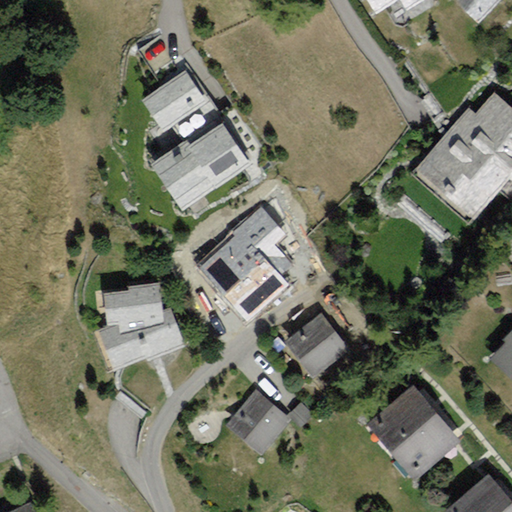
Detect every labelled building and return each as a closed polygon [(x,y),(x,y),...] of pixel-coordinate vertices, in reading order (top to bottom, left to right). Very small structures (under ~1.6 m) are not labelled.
[(419,0),(357,0),(367,18),(395,5),(399,12),(420,1),(419,0)] [(442,0),(466,25),(492,0),(442,0)] [(150,99),(166,123),(200,100),(184,76),(150,99)] [(511,182),(511,123),(484,99),(468,118),(461,111),(402,172),(461,219),(497,178),(508,187),(511,182)] [(166,158),(192,197),(243,162),(220,128),(217,131),(214,126),(166,158)] [(285,265),(246,223),(227,237),(230,240),(191,273),(240,324),(282,291),(271,280),(285,265)] [(117,293),(91,295),(92,330),(83,332),(99,373),(176,347),(162,311),(151,315),(147,285),(117,287),(117,293)] [(313,318),(274,347),(303,383),(347,349),(336,336),(330,341),(313,318)] [(511,334),(483,364),(511,392),(511,334)] [(448,442),(405,393),(361,430),(403,480),(448,442)] [(222,424),(255,455),(282,425),(249,394),(222,424)] [(506,511),(482,482),(443,511),(506,511)]
